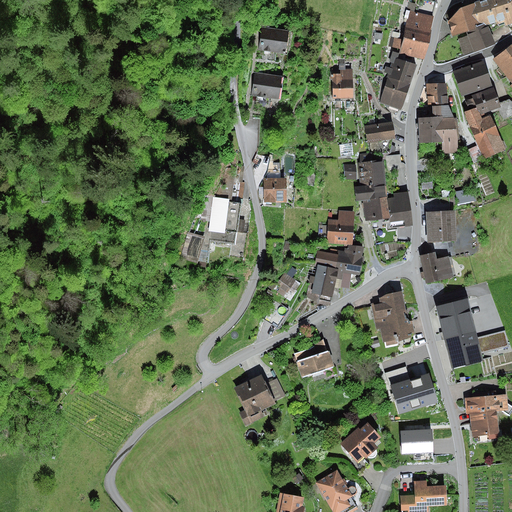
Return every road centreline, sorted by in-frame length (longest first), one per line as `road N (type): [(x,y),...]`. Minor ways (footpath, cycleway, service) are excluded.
road 1 (residential): [(413,270),(392,273),(212,376),(206,346),(240,313),(261,259),(237,118)]
road 2 (residential): [(413,270),(411,111),(426,69)]
road 3 (residential): [(462,467),(413,270)]
